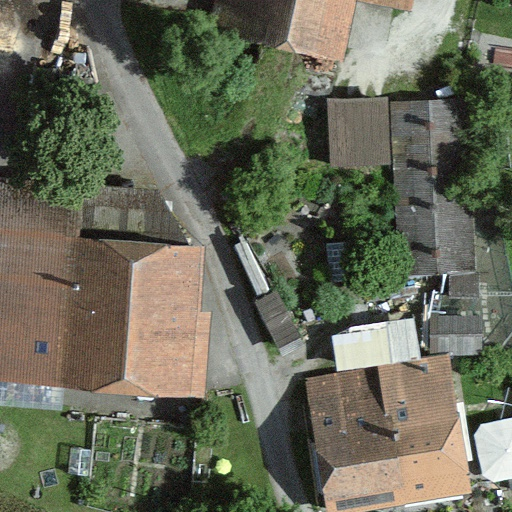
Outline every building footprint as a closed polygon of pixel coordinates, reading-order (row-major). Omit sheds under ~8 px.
[(328,85),(346,0),(220,0),(216,27),(263,36),(268,25),(309,33),(302,80),(328,85)] [(326,104),(330,164),(387,160),(384,100),(326,104)] [(403,269),(470,265),(461,100),(395,104),(403,269)] [(1,205),(0,217),(0,365),(184,375),(191,244),(76,238),(77,209),(1,205)] [(307,377),(324,492),(442,474),(425,359),(307,377)] [(483,472),(511,471),(511,412),(483,413),(483,472)] [(502,511),(511,511),(511,501),(503,502),(502,511)]
